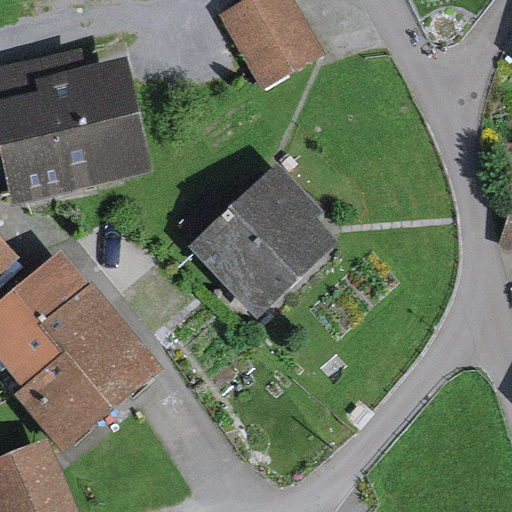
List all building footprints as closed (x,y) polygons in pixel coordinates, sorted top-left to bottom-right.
[(324,59),(290,0),(246,0),(220,15),(264,93),(324,59)] [(79,62),(0,80),(0,100),(22,192),(139,165),(116,68),(82,76),(79,62)] [(313,216),(276,177),(203,244),(261,306),(327,246),(306,222),(313,216)] [(0,316),(0,348),(28,383),(105,320),(61,267),(0,316)] [(28,383),(72,436),(148,373),(105,320),(28,383)] [(62,511),(39,454),(0,469),(0,511),(62,511)]
